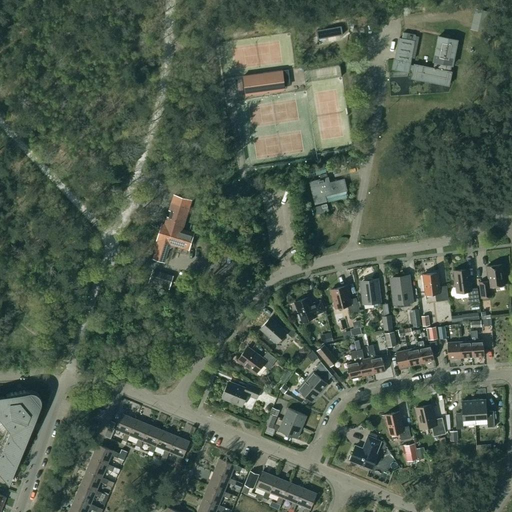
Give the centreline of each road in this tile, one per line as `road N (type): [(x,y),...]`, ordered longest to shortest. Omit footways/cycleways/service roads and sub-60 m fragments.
road 1 (residential): [(172,409),(241,309),(275,277),(463,237),(500,217)]
road 2 (residential): [(311,467),(336,410),(353,398),(511,374)]
road 3 (unclassified): [(66,374),(135,178)]
road 4 (unclassified): [(311,467),(172,409)]
road 5 (unclassified): [(18,511),(66,374)]
